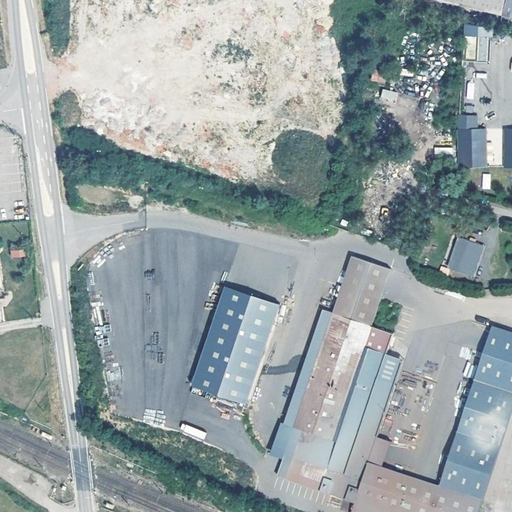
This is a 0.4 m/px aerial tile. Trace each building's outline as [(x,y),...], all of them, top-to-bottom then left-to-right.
[(511,0),(436,0),(511,17),(511,0)] [(489,60),(489,26),(464,26),(465,60),(489,60)] [(372,81),(384,82),(385,72),(372,71),(372,81)] [(382,89),(380,101),(395,103),(397,91),(382,89)] [(469,121),(462,121),(461,170),(498,170),(498,148),(478,147),(478,133),(468,133),(469,121)] [(511,168),(511,128),(503,129),(504,169),(511,168)] [(434,156),(452,156),(452,147),(434,147),(434,156)] [(490,189),(490,174),(482,174),(482,189),(490,189)] [(448,272),(465,277),(475,246),(459,240),(448,272)] [(482,248),(475,246),(465,277),(472,279),(482,248)] [(10,257),(25,256),(24,248),(10,249),(10,257)] [(356,502),(368,462),(376,437),(394,385),(377,379),(385,354),(392,333),(370,326),(389,269),(351,256),(341,287),(338,286),(335,296),(338,297),(323,342),(284,459),(278,477),(356,502)] [(227,285),(193,385),(247,403),(281,303),(227,285)] [(383,467),(368,462),(356,502),(352,511),(479,511),(511,414),(511,332),(494,326),(440,486),(383,467)] [(284,459),(323,342),(313,339),(274,456),(284,459)] [(402,360),(385,354),(377,379),(394,385),(402,360)] [(391,441),(376,437),(368,462),(383,467),(391,441)]
